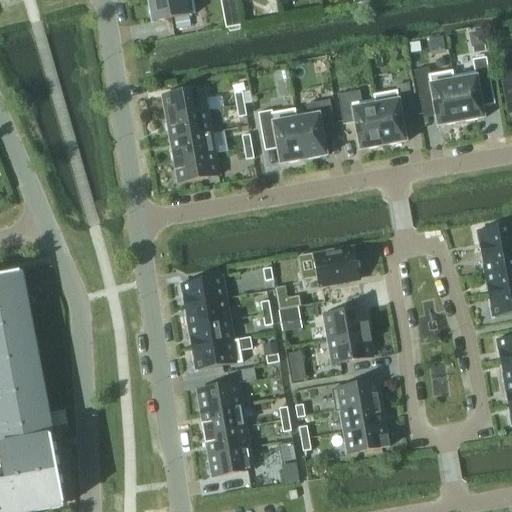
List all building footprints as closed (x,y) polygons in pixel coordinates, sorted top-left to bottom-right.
[(151,0),(148,1),(152,22),(195,14),(192,0),(151,0)] [(485,46),(472,48),(473,54),(486,52),(485,46)] [(474,72),(453,76),(462,123),(484,119),(479,89),(492,87),(486,58),(472,61),(474,72)] [(462,123),(453,76),(453,72),(430,76),(429,69),(415,71),(420,100),(432,98),(438,127),(462,123)] [(511,113),(511,74),(503,76),(510,114),(511,113)] [(373,96),(374,100),(382,147),(406,143),(401,111),(413,109),(409,85),(396,87),(397,92),(373,96)] [(166,118),(208,111),(204,89),(162,97),(166,118)] [(237,106),(244,105),(242,93),(235,94),(237,106)] [(382,147),(374,100),(352,104),(360,151),(382,147)] [(308,117),(297,119),(304,161),(327,157),(322,128),(334,125),(330,101),(306,105),(308,117)] [(244,105),(237,106),(239,118),(247,117),(244,105)] [(170,140),(212,133),(213,132),(209,110),(208,111),(166,118),(170,140)] [(274,111),(258,114),(262,138),(275,136),(280,165),(304,161),(297,119),(295,110),(275,113),(274,111)] [(170,140),(174,162),(216,155),(212,133),(170,140)] [(244,149),(252,147),(250,135),(242,137),(244,149)] [(246,161),(254,159),(252,147),(244,149),(246,161)] [(174,162),(178,184),(220,176),(216,155),(174,162)] [(481,255),(511,249),(511,225),(477,232),(481,255)] [(511,270),(511,249),(481,255),(485,275),(511,270)] [(360,280),(355,251),(341,253),(340,250),(326,252),(327,255),(313,258),(318,287),(360,280)] [(265,282),(273,281),(271,269),(263,270),(265,282)] [(511,270),(485,275),(488,295),(511,291),(511,270)] [(0,511),(5,511),(11,511),(37,511),(65,507),(21,274),(0,277),(0,511)] [(226,299),(223,277),(181,285),(184,307),(226,299)] [(279,310),(300,307),(299,297),(287,299),(285,287),(275,289),(279,310)] [(511,291),(488,295),(492,319),(511,315),(511,291)] [(230,321),(226,299),(184,307),(188,328),(230,321)] [(261,303),(262,315),(271,314),(269,302),(261,303)] [(298,308),(279,312),(282,330),(294,328),(292,315),(299,313),(298,308)] [(327,340),(369,333),(365,309),(323,316),(327,340)] [(262,315),(264,327),(273,326),(271,314),(262,315)] [(234,343),(234,341),(230,321),(188,328),(192,350),(234,343)] [(374,358),(369,333),(327,340),(332,365),(374,358)] [(500,361),(511,359),(511,337),(497,341),(500,361)] [(243,364),(238,340),(234,341),(234,343),(192,350),(196,372),(243,364)] [(268,346),(270,359),(279,358),(277,345),(268,346)] [(511,359),(500,361),(504,383),(511,381),(511,359)] [(254,369),(230,373),(233,385),(239,384),(256,381),(254,369)] [(378,382),(331,390),(334,407),(339,406),(339,409),(381,402),(378,382)] [(243,406),(239,384),(233,385),(197,391),(200,413),(243,406)] [(339,409),(343,429),(385,422),(381,402),(339,409)] [(200,413),(204,435),(246,427),(243,406),(200,413)] [(305,417),(303,406),(296,407),(298,419),(305,417)] [(279,409),(281,421),(290,420),(287,408),(279,409)] [(290,420),(281,421),(283,434),(292,432),(290,420)] [(388,441),(385,422),(343,429),(346,448),(388,441)] [(246,427),(204,435),(208,456),(250,449),(246,427)] [(300,429),(302,440),(309,439),(307,427),(300,429)] [(311,451),(309,439),(302,440),(304,452),(311,451)] [(254,471),(250,449),(208,456),(212,478),(254,471)]
